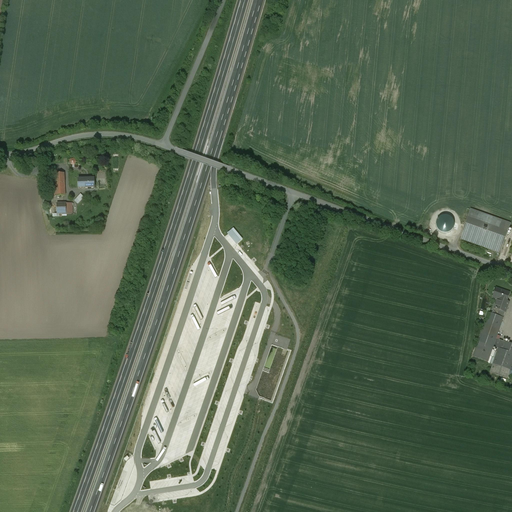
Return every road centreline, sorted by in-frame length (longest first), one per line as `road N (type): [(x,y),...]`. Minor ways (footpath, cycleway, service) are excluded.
road 1 (motorway): [(244,0),(77,511)]
road 2 (motorway): [(89,511),(221,118)]
road 3 (unclassified): [(162,147),(511,272)]
road 4 (unclassified): [(0,154),(97,135),(162,147)]
road 5 (unclassified): [(223,0),(162,147)]
road 6 (motorway): [(221,118),(256,0)]
